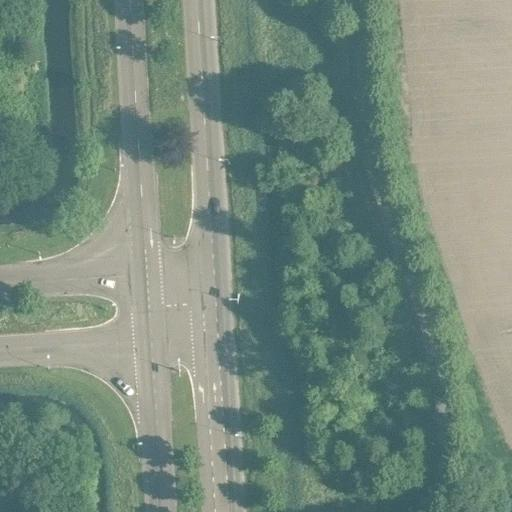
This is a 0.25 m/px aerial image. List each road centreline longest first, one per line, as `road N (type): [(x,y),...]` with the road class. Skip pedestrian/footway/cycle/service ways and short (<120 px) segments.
road 1 (secondary): [(207,357),(233,329),(239,300),(214,232),(214,135),(206,117)]
road 2 (secondary): [(128,0),(138,154)]
road 3 (secondary): [(111,346),(141,392),(156,484)]
road 4 (secondary): [(196,255),(198,138),(206,117)]
road 5 (secondary): [(153,363),(163,433),(156,484)]
road 6 (secondary): [(189,365),(218,299),(196,255)]
